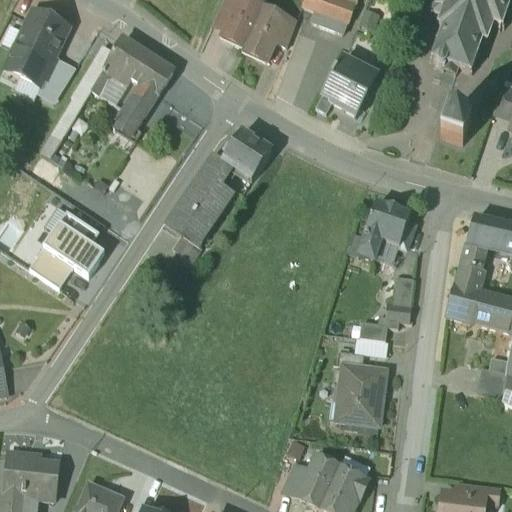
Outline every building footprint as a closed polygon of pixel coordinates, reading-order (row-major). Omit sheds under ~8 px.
[(233,0),(225,0),(217,19),(228,24),(238,2),(233,0)] [(358,0),(305,0),(301,13),(314,17),(346,29),(347,30),(358,0)] [(511,0),(438,0),(436,7),(433,6),(429,16),(441,20),(437,30),(442,32),(437,46),(434,45),(433,47),(436,48),(431,63),(429,64),(430,65),(432,64),(435,65),(433,71),(441,73),(440,75),(454,80),(457,73),(467,77),(469,79),(471,78),(469,76),(474,61),(477,62),(478,60),(475,59),(480,45),(485,47),(491,29),(498,31),(497,34),(498,35),(500,32),(502,33),(503,31),(500,30),(511,0)] [(262,13),(238,2),(228,24),(217,19),(210,34),(245,50),(262,13)] [(245,50),(243,55),(267,65),(274,48),(286,24),(262,13),(245,50)] [(69,32),(32,14),(15,52),(52,69),(69,32)] [(377,21),(365,16),(360,30),(372,34),(377,21)] [(346,29),(314,17),(310,28),(342,40),(346,29)] [(295,28),(286,24),(274,48),(285,53),(295,28)] [(170,75),(120,45),(112,58),(102,74),(113,80),(123,86),(126,81),(140,90),(155,99),(170,75)] [(52,69),(15,52),(4,74),(41,92),(52,69)] [(112,58),(102,52),(71,103),(73,104),(40,158),(53,166),(53,165),(56,160),(52,158),(90,96),(89,95),(102,74),(112,58)] [(377,83),(342,64),(336,74),(335,74),(329,84),(331,85),(321,102),(330,107),(329,108),(344,116),(343,118),(355,124),(377,83)] [(113,80),(102,74),(89,95),(90,96),(99,102),(113,80)] [(155,99),(140,90),(116,130),(131,139),(155,99)] [(511,96),(501,93),(493,118),(511,124),(511,96)] [(377,114),(370,111),(364,128),(371,131),(377,114)] [(470,128),(448,120),(441,142),(462,149),(470,128)] [(269,156),(240,136),(219,165),(231,174),(249,186),(269,156)] [(179,243),(197,256),(236,199),(220,189),(209,181),(216,170),(219,165),(210,159),(161,231),(179,243)] [(231,174),(219,165),(216,170),(228,179),(231,174)] [(228,179),(216,170),(209,181),(220,189),(228,179)] [(410,220),(376,209),(364,242),(358,261),(374,267),(380,248),(398,254),(404,236),(410,220)] [(66,218),(59,230),(91,251),(98,240),(66,218)] [(492,228),(474,224),(466,250),(484,254),(485,254),(492,228)] [(511,232),(492,228),(485,254),(511,259),(511,232)] [(43,254),(73,274),(87,284),(104,260),(91,251),(59,230),(43,254)] [(398,254),(398,255),(405,257),(411,239),(404,236),(398,254)] [(351,238),(345,258),(357,262),(358,261),(364,242),(351,238)] [(170,256),(189,270),(197,256),(179,243),(170,256)] [(466,250),(465,250),(445,323),(511,340),(511,307),(477,298),(483,278),(478,277),(484,254),(466,250)] [(73,274),(43,254),(29,274),(58,294),(73,274)] [(397,284),(395,299),(393,311),(409,313),(412,286),(397,284)] [(410,313),(409,313),(393,311),(391,311),(389,325),(399,326),(398,328),(408,329),(410,313)] [(397,335),(398,328),(399,326),(389,325),(379,324),(378,331),(388,332),(388,334),(397,335)] [(386,348),(388,334),(388,332),(378,331),(361,328),(359,344),(386,348)] [(364,361),(338,358),(337,373),(342,373),(342,371),(362,374),(364,361)] [(362,374),(342,371),(342,373),(337,411),(345,412),(343,428),(379,433),(386,377),(362,374)] [(481,373),(474,399),(501,405),(505,379),(481,373)] [(511,412),(511,381),(505,379),(501,405),(500,408),(511,412)] [(58,469),(26,466),(27,461),(6,458),(0,511),(21,511),(23,498),(54,501),(58,469)] [(308,477),(301,493),(299,492),(296,499),(295,500),(306,505),(305,507),(315,511),(319,511),(338,473),(315,462),(308,477)] [(295,471),(285,493),(296,499),(299,492),(301,493),(308,477),(295,471)] [(366,486),(338,473),(319,511),(348,511),(353,502),(358,504),(366,486)] [(495,511),(498,493),(459,488),(457,501),(483,505),(482,511),(484,511),(495,511)] [(117,511),(121,504),(86,489),(76,511),(117,511)] [(457,501),(441,499),(439,511),(482,511),(483,505),(457,501)]
